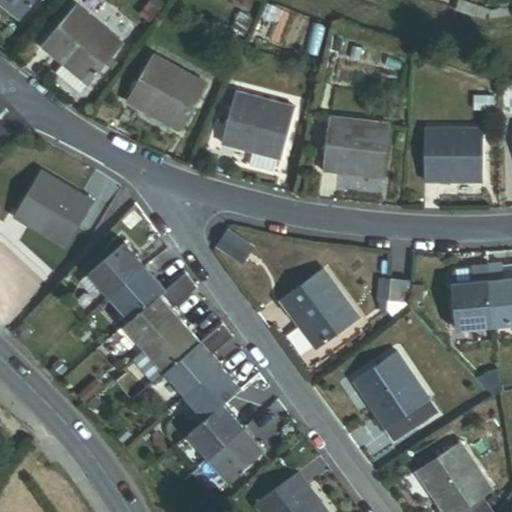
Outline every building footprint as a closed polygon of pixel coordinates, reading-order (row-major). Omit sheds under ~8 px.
[(0,0),(0,1),(21,19),(37,0),(0,0)] [(456,0),(453,9),(483,19),(486,8),(462,0),(456,0)] [(500,17),(507,17),(505,2),(498,3),(500,17)] [(90,84),(123,44),(77,5),(43,45),(64,63),(89,83),(90,84)] [(128,100),(182,130),(207,85),(154,54),(128,100)] [(89,83),(64,63),(56,72),(81,93),(89,83)] [(279,156),(283,157),(296,108),(237,92),(224,142),(254,150),(279,156)] [(324,168),(383,175),(389,124),(329,117),(324,168)] [(425,180),(483,181),(484,129),(426,128),(425,180)] [(275,171),(279,156),(254,150),(250,165),(275,171)] [(66,248),(69,244),(93,202),(41,171),(14,215),(66,248)] [(69,244),(80,250),(104,210),(93,202),(69,244)] [(255,245),(228,231),(217,247),(245,263),(255,245)] [(101,285),(111,297),(146,267),(125,243),(90,273),(101,285)] [(487,282),(504,281),(502,264),(486,266),(487,282)] [(474,283),(487,282),(486,266),(472,267),(473,276),(474,283)] [(160,294),(165,290),(146,267),(111,297),(131,320),(160,294)] [(318,348),(359,319),(323,270),(282,300),(318,348)] [(160,294),(173,309),(198,287),(186,272),(165,290),(160,294)] [(93,292),(101,285),(90,273),(82,281),(93,292)] [(511,324),(511,279),(504,281),(487,282),(491,327),(511,324)] [(381,299),(389,300),(391,281),(383,280),(381,299)] [(389,300),(408,302),(411,282),(391,280),(391,281),(389,300)] [(458,330),(491,327),(487,282),(474,283),(467,284),(454,285),(458,330)] [(181,319),(173,309),(160,294),(131,320),(126,324),(147,349),(181,319)] [(3,326),(9,332),(19,322),(13,317),(3,326)] [(167,372),(201,342),(181,319),(147,349),(167,372)] [(201,342),(214,358),(236,339),(224,323),(201,342)] [(221,365),(214,358),(201,342),(167,372),(186,394),(221,365)] [(354,380),(386,429),(429,402),(398,352),(354,380)] [(206,417),(223,402),(240,388),(221,365),(186,394),(206,417)] [(243,419),(258,403),(243,388),(227,404),(243,419)] [(210,456),(244,427),(223,402),(206,417),(189,432),(210,456)] [(429,402),(386,429),(395,444),(439,416),(429,402)] [(210,456),(229,479),(263,450),(244,427),(210,456)] [(462,442),(419,472),(446,511),(462,511),(484,497),(494,490),(462,442)] [(257,503),(262,511),(326,511),(298,472),(257,503)] [(493,511),(484,497),(462,511),(493,511)]
